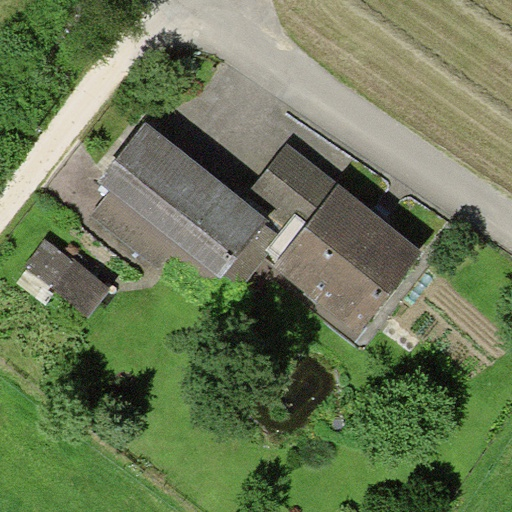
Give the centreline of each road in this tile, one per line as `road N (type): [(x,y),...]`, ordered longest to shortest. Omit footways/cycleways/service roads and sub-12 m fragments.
road 1 (unclassified): [(189,0),(511,229)]
road 2 (track): [(0,219),(182,0)]
